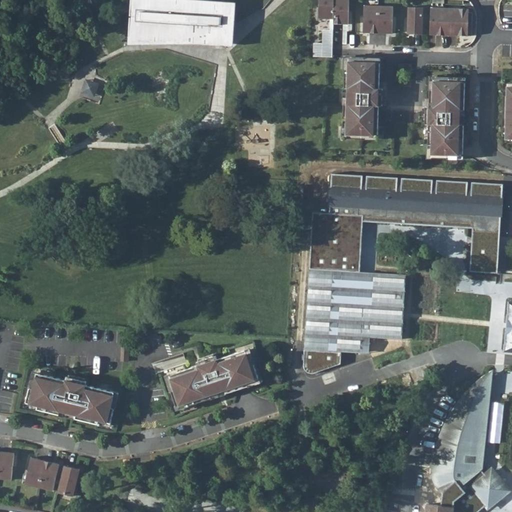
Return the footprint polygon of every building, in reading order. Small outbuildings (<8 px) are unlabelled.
[(220,40),(223,1),(202,0),(131,0),(129,39),(195,39),(220,40)] [(319,0),(318,19),(330,19),(334,19),(334,0),(319,0)] [(348,0),(334,0),(334,19),(333,24),(344,25),(348,25),(348,0)] [(430,0),(431,8),(430,35),(472,36),(472,13),(469,13),(469,9),(460,9),(460,5),(444,5),(444,0),(430,0)] [(236,2),(223,1),(220,40),(195,39),(195,43),(233,45),(236,2)] [(379,7),(364,6),(363,33),(378,33),(379,7)] [(393,7),(379,7),(378,33),(392,34),(393,7)] [(423,8),(408,8),(407,35),(422,35),(423,8)] [(334,19),(330,19),(330,31),(323,31),(322,44),(314,44),(313,57),(332,57),(333,24),(334,19)] [(364,58),(349,57),(348,70),(345,70),(344,88),(348,88),(347,104),(344,104),(343,126),(347,126),(346,138),(362,138),(362,135),(378,135),(379,105),(382,106),(383,89),(379,89),(380,62),(364,62),(364,58)] [(450,78),(434,77),(434,89),(430,89),(429,107),(426,107),(425,123),(429,124),(428,145),(432,145),(431,158),(463,159),(464,124),(460,124),(460,110),(464,110),(465,82),(450,81),(450,78)] [(98,84),(86,80),(82,92),(94,96),(98,84)] [(511,82),(507,82),(507,95),(503,95),(502,127),(506,127),(506,138),(511,138),(511,82)] [(506,127),(502,127),(502,142),(511,142),(511,138),(506,138),(506,127)] [(473,228),(471,270),(497,272),(501,197),(502,197),(503,184),(472,182),(472,183),(468,183),(468,181),(437,179),(437,181),(433,181),(433,180),(402,177),(402,179),(398,179),(398,177),(367,175),(367,177),(363,176),(363,175),(332,173),(329,213),(313,212),(304,364),(304,367),(305,370),(307,371),(309,372),(311,373),(314,373),(316,372),(341,364),(342,351),(361,353),(362,337),(370,337),(402,339),(406,274),(360,272),(363,221),(364,215),(369,215),(369,221),(473,228)] [(370,337),(362,337),(361,353),(369,353),(370,337)] [(198,365),(170,375),(175,390),(171,391),(176,406),(188,401),(189,405),(211,398),(210,394),(225,389),(226,393),(248,385),(247,382),(259,378),(254,363),(251,364),(246,349),(218,359),(198,365)] [(154,363),(158,375),(186,367),(182,354),(154,363)] [(197,362),(198,365),(218,359),(216,355),(197,362)] [(478,511),(480,511),(482,510),(484,508),(486,505),(488,507),(509,490),(492,469),(485,474),(483,472),(484,466),(493,368),(485,378),(479,382),(473,387),(468,393),(464,398),(459,403),(456,408),(452,414),(450,418),(448,422),(447,422),(444,428),(442,433),(440,440),(437,450),(435,456),(435,460),(433,469),(435,477),(438,484),(440,487),(443,491),(441,505),(427,504),(425,511),(478,511)] [(66,380),(37,373),(33,388),(30,387),(26,402),(38,405),(37,409),(60,415),(61,410),(76,414),(75,418),(98,423),(99,420),(111,423),(115,408),(111,407),(115,392),(86,385),(66,380)] [(67,376),(66,380),(86,385),(87,381),(67,376)] [(0,478),(12,480),(15,453),(0,451),(0,478)] [(39,487),(45,460),(31,457),(25,483),(39,487)] [(53,490),(59,464),(45,460),(39,487),(53,490)] [(80,469),(64,465),(58,492),(74,496),(80,469)]
